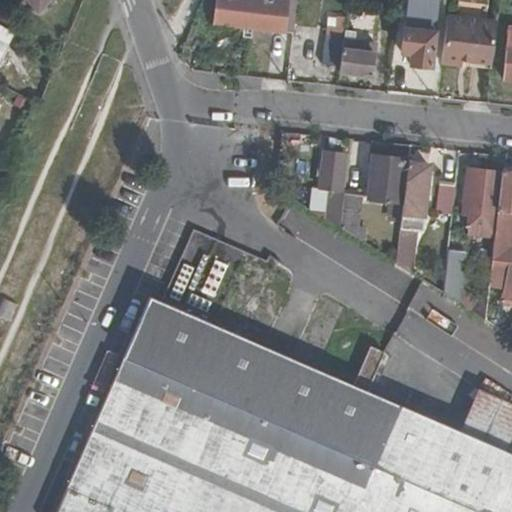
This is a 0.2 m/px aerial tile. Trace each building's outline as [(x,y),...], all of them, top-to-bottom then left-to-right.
[(218,0),(215,26),(256,32),(261,0),(218,0)] [(261,0),(256,32),(281,35),(275,42),(273,61),(293,63),(297,22),(287,20),(289,0),(261,0)] [(411,56),(410,64),(414,64),(413,68),(436,70),(440,32),(443,1),(437,0),(411,0),(407,28),(404,55),(411,56)] [(494,66),(499,23),(489,22),(490,7),(460,4),(459,19),(449,17),(443,66),(464,68),(465,63),(494,66)] [(342,68),(344,53),(346,40),(326,38),(323,67),(342,68)] [(342,68),(341,76),(376,79),(378,56),(380,43),(346,39),(346,40),(344,53),(342,68)] [(464,68),(493,71),(494,66),(465,63),(464,68)] [(338,193),(334,223),(345,230),(349,197),(354,157),(330,154),(325,191),(338,193)] [(413,166),(413,162),(380,158),(376,201),(378,201),(409,205),(413,166)] [(460,196),(463,167),(447,165),(444,194),(460,196)] [(435,169),(413,166),(409,205),(402,265),(417,275),(422,233),(427,233),(435,169)] [(503,215),(507,176),(473,173),(468,218),(475,219),(473,236),(500,239),(503,215)] [(442,216),(457,217),(460,196),(444,194),(442,216)] [(378,201),(376,201),(349,197),(345,230),(361,240),(362,230),(365,209),(377,210),(378,201)] [(511,215),(505,215),(499,261),(510,262),(511,262),(511,215)] [(361,240),(369,245),(371,231),(362,230),(361,240)] [(453,253),(448,294),(464,304),(465,296),(470,254),(453,253)] [(497,261),(495,283),(508,284),(510,262),(499,261),(497,261)] [(19,304),(1,296),(0,299),(0,315),(12,321),(19,304)] [(464,304),(490,321),(491,312),(465,296),(464,304)] [(511,511),(511,454),(463,434),(372,395),(389,354),(375,348),(358,389),(151,300),(62,511),(511,511)] [(511,405),(481,392),(463,434),(511,454),(511,451),(511,405)]
